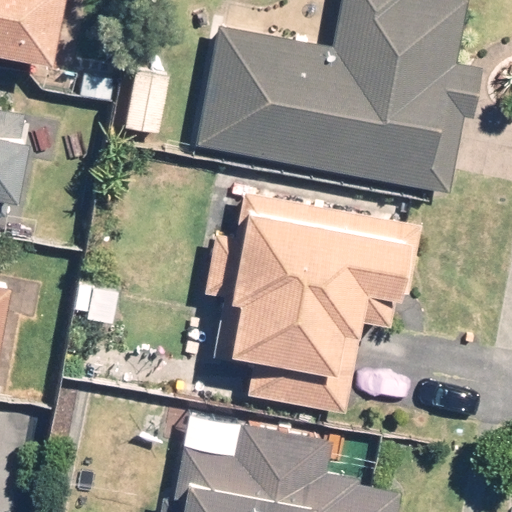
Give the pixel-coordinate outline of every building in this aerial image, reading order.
[(0,0),(0,44),(45,53),(55,0),(0,0)] [(194,137),(446,186),(461,110),(469,112),(479,61),(452,56),(463,0),(336,0),(328,40),(217,18),(194,137)] [(0,188),(10,191),(23,130),(18,129),(22,108),(0,103),(0,188)] [(419,216),(242,184),(233,231),(213,227),(202,287),(223,290),(211,352),(251,359),(245,390),(342,407),(359,312),(386,317),(392,284),(406,287),(419,216)] [(393,511),(399,486),(355,478),(356,472),(323,466),(329,435),(186,408),(171,491),(163,490),(158,511),(393,511)]
